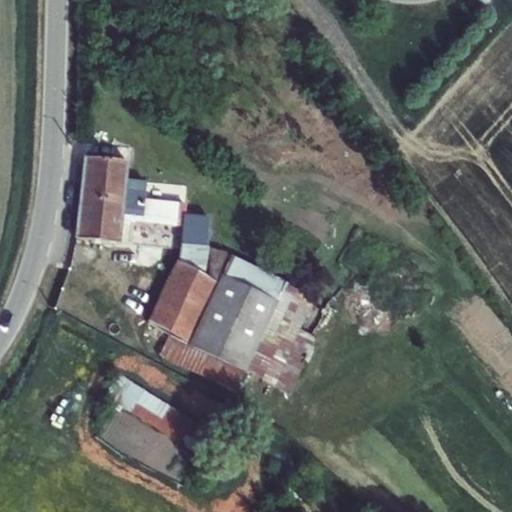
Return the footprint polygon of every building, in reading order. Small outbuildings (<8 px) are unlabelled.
[(75,175),(69,240),(113,245),(114,220),(140,223),(140,220),(178,225),(174,262),(140,317),(161,331),(173,339),(208,287),(200,281),(203,243),(206,214),(180,211),(181,206),(140,201),(141,185),(120,183),(121,162),(124,162),(125,148),(75,143),(75,175)] [(120,183),(141,185),(143,164),(124,162),(121,162),(120,183)] [(208,287),(173,339),(184,346),(195,354),(207,361),(218,369),(231,377),(254,392),(305,309),(203,243),(200,281),(208,287)] [(160,359),(173,339),(161,331),(149,351),(160,359)] [(170,366),(184,346),(173,339),(160,359),(170,366)] [(184,346),(170,366),(181,374),(195,354),(184,346)] [(193,382),(207,361),(195,354),(181,374),(193,382)] [(100,389),(117,370),(106,361),(90,380),(100,389)] [(204,390),(218,369),(207,361),(193,382),(204,390)] [(218,369),(204,390),(217,399),(231,377),(218,369)] [(129,380),(117,370),(100,389),(112,399),(129,380)] [(140,390),(129,380),(112,399),(124,409),(140,390)] [(133,416),(149,397),(140,390),(124,409),(133,416)] [(160,407),(149,397),(133,416),(144,426),(160,407)] [(171,416),(160,407),(144,426),(155,435),(171,416)] [(181,424),(171,416),(155,435),(165,444),(181,424)] [(191,433),(181,424),(165,444),(176,452),(191,433)]
